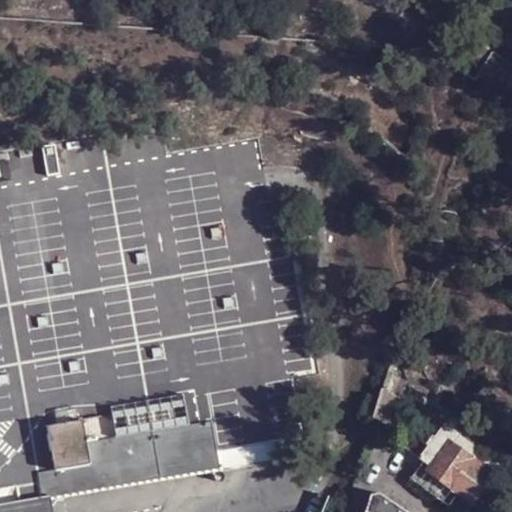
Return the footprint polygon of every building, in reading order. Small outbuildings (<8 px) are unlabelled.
[(0,151),(0,484),(51,476),(49,462),(63,459),(57,419),(94,412),(128,407),(131,433),(223,417),(228,448),(312,435),(304,375),(323,372),(296,194),(277,197),(274,183),(268,138),(175,152),(170,123),(0,151)] [(397,394),(405,381),(398,377),(393,374),(389,389),(397,394)] [(395,426),(403,398),(397,394),(389,389),(379,417),(395,426)] [(94,412),(99,438),(131,433),(128,407),(94,412)] [(462,433),(469,424),(448,410),(427,439),(434,445),(450,425),(462,433)] [(63,459),(100,453),(99,438),(94,412),(57,419),(63,459)] [(228,448),(223,417),(131,433),(99,438),(100,453),(63,459),(49,462),(51,476),(53,494),(231,465),(228,448)] [(469,424),(462,433),(485,450),(488,446),(491,441),(485,436),(469,424)] [(477,504),(508,461),(488,446),(485,450),(462,433),(450,425),(434,445),(421,462),(425,466),(477,504)] [(488,446),(508,461),(511,456),(511,440),(492,426),(485,436),(491,441),(488,446)] [(231,465),(236,481),(323,466),(322,449),(320,434),(312,435),(228,448),(231,465)] [(231,465),(53,494),(54,510),(236,481),(231,465)] [(462,511),(470,511),(477,504),(425,466),(416,480),(462,511)] [(0,511),(39,511),(54,510),(53,494),(51,476),(0,484),(0,511)] [(364,511),(409,511),(380,491),(371,493),(364,511)]
